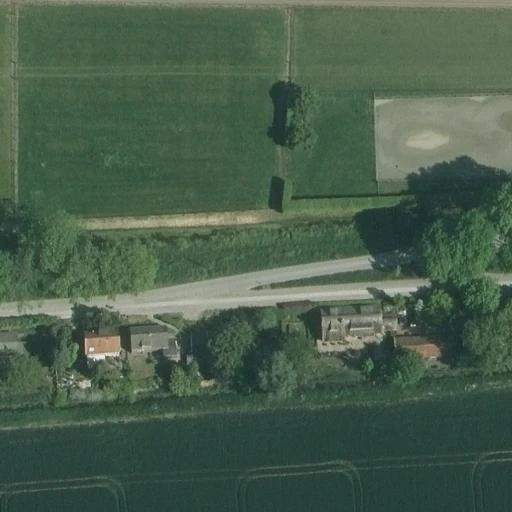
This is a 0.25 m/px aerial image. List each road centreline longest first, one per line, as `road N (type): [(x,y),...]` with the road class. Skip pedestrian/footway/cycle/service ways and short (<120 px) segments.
road 1 (track): [(0,70),(511,69)]
road 2 (unclassified): [(175,303),(261,278),(511,241)]
road 3 (tertiary): [(175,303),(511,282)]
road 4 (tertiary): [(0,314),(175,303)]
